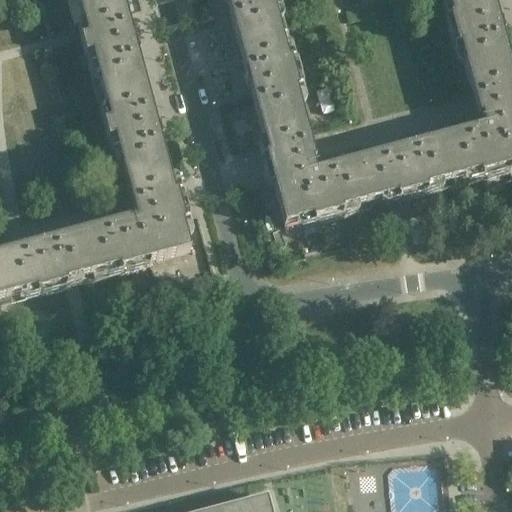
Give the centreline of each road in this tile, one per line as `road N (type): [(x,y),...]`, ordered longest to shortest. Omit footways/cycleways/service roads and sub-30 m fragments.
road 1 (residential): [(162,0),(226,237),(256,304),(471,287)]
road 2 (residential): [(117,498),(486,423)]
road 3 (residential): [(486,423),(471,287)]
